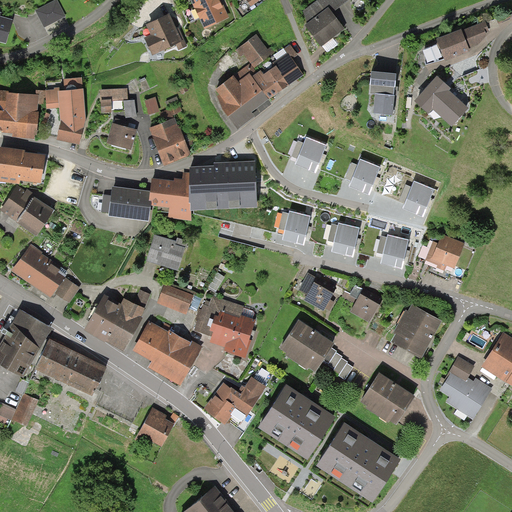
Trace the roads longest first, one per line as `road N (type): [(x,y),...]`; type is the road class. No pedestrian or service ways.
road 1 (residential): [(0,144),(49,149),(112,172),(163,172),(241,134),(315,76)]
road 2 (unclassified): [(75,331),(202,425),(276,511)]
road 3 (residential): [(465,302),(299,258)]
road 4 (residential): [(465,302),(427,379),(442,430)]
road 5 (residential): [(350,54),(476,7)]
road 6 (residential): [(0,60),(67,34),(114,0)]
